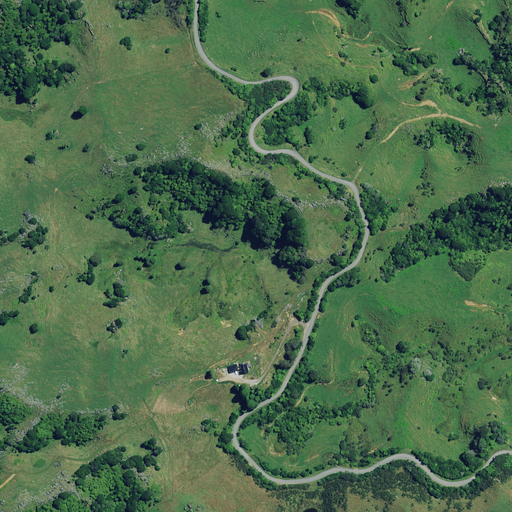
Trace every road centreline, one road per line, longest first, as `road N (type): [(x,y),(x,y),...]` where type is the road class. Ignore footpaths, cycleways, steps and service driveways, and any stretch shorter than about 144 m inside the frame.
road 1 (unclassified): [(196,0),(209,60),(251,80),(296,84),(254,123),(259,146),(288,148),(344,181),(365,222),(356,268),(320,290),(300,353),(273,394),(234,429),(238,447),(271,476),(293,480),(411,451),(464,477),(511,451)]
road 2 (track): [(308,325),(288,315),(252,360),(160,392),(149,417),(115,433),(86,461),(58,458),(41,474),(17,472),(0,486)]
